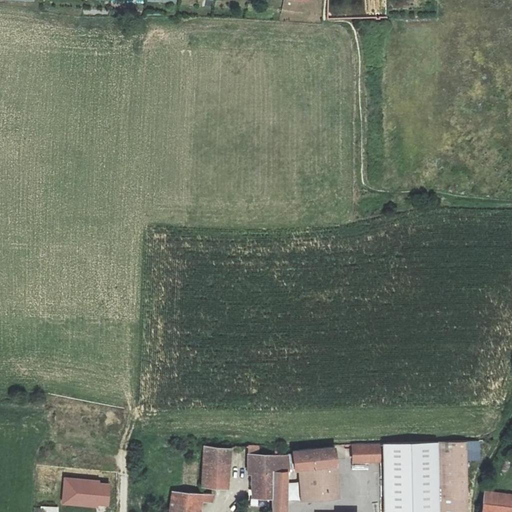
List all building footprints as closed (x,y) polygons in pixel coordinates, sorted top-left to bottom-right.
[(383,445),(384,511),(467,511),(467,462),(481,461),(481,442),(466,443),(383,445)] [(379,462),(379,445),(363,445),(352,445),(353,464),(379,462)] [(253,498),(274,499),(274,473),(289,473),(288,457),(258,454),(258,446),(247,446),(247,475),(253,476),(253,498)] [(233,451),(206,447),(201,487),(227,490),(233,451)] [(333,448),(292,449),(294,468),(299,468),(301,501),(337,499),(334,471),(333,448)] [(274,473),(274,499),(273,510),(287,510),(290,489),(289,473),(274,473)] [(109,485),(97,484),(97,482),(65,479),(64,504),(95,506),(95,503),(108,504),(109,485)] [(511,511),(511,494),(484,492),(480,511),(511,511)] [(169,511),(200,511),(201,502),(212,502),(213,495),(188,494),(172,493),(169,511)]
